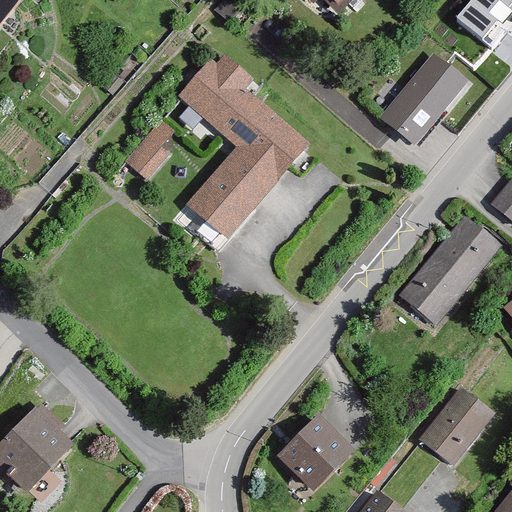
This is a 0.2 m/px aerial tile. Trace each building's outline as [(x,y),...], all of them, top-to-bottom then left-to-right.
[(0,0),(0,33),(5,38),(37,0),(0,0)] [(311,0),(335,25),(362,0),(311,0)] [(511,0),(473,0),(458,17),(490,44),(511,17),(511,0)] [(469,85),(433,56),(380,120),(416,149),(469,85)] [(213,66),(184,101),(249,155),(209,203),(248,235),(317,151),(213,66)] [(127,161),(141,176),(166,153),(152,138),(127,161)] [(511,189),(497,206),(511,219),(511,189)] [(463,217),(399,297),(443,331),(507,251),(463,217)] [(464,386),(382,493),(404,509),(444,458),(459,470),(501,415),(464,386)] [(40,408),(0,453),(0,458),(40,494),(83,445),(40,408)] [(327,416),(286,456),(323,494),(364,454),(327,416)] [(382,493),(365,511),(407,511),(404,509),(382,493)] [(511,511),(511,500),(502,511),(511,511)]
